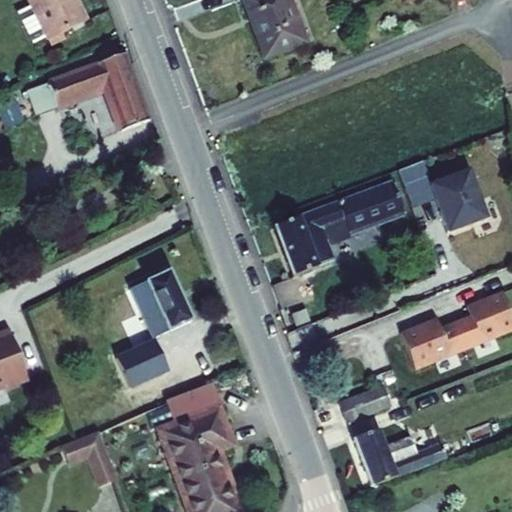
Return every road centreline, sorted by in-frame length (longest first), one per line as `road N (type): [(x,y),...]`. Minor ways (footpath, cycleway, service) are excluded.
road 1 (residential): [(134,0),(325,511)]
road 2 (unknown): [(273,372),(482,284)]
